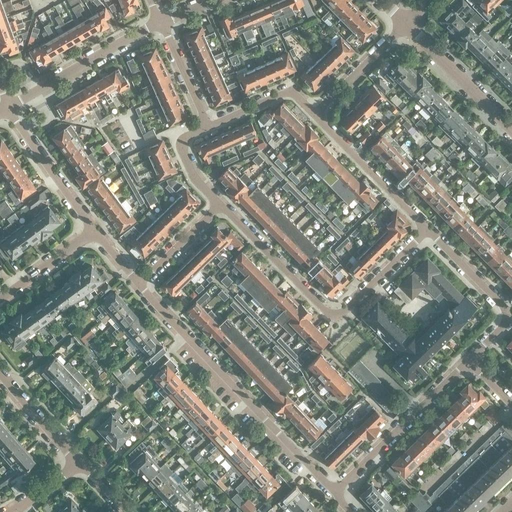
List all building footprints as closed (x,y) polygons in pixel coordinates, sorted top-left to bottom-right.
[(2,3),(0,0),(0,9),(12,5),(10,0),(2,3)] [(83,38),(91,33),(83,18),(84,18),(80,12),(76,5),(80,3),(78,0),(67,0),(80,22),(76,25),(83,38)] [(137,0),(121,0),(119,1),(121,6),(119,7),(121,10),(123,9),(125,15),(134,11),(132,6),(139,3),(137,0)] [(284,28),(288,27),(276,0),(275,0),(267,4),(274,18),(279,16),(284,28)] [(288,12),(292,10),(288,0),(276,0),(288,27),(298,22),(296,18),(291,20),(288,12)] [(288,0),(292,10),(302,6),(307,17),(313,15),(307,0),(288,0)] [(322,0),(330,8),(333,11),(353,32),(356,35),(362,41),(375,29),(347,0),(322,0)] [(463,0),(460,0),(456,5),(440,21),(449,29),(460,18),(457,14),(467,4),(463,0)] [(496,3),(492,0),(474,0),(476,2),(472,6),(487,21),(491,16),(487,12),(496,3)] [(61,17),(68,12),(62,1),(54,6),(59,15),(61,17)] [(258,8),(270,35),(275,33),(269,20),(274,18),(267,4),(258,8)] [(0,19),(7,18),(5,13),(14,9),(12,5),(0,9),(0,19)] [(110,16),(106,8),(102,10),(101,8),(95,11),(96,13),(92,15),(100,28),(101,30),(109,26),(105,19),(110,16)] [(266,37),(270,35),(258,8),(249,12),(255,26),(260,24),(266,37)] [(256,41),(254,37),(250,28),(255,26),(249,12),(240,16),(251,43),(256,41)] [(457,38),(479,16),(476,13),(469,20),(468,19),(465,23),(460,18),(449,29),(457,38)] [(75,42),(67,28),(64,23),(61,17),(59,15),(55,17),(59,24),(55,27),(59,35),(59,34),(67,47),(75,42)] [(84,17),(84,18),(83,18),(91,33),(100,28),(92,15),(85,19),(84,17)] [(237,34),(231,19),(229,16),(218,21),(222,30),(219,32),(228,54),(234,51),(228,37),(237,34)] [(251,43),(240,16),(231,19),(237,34),(241,32),(246,42),(247,45),(251,43)] [(478,24),(483,19),(479,16),(457,38),(458,39),(457,40),(464,47),(466,45),(467,45),(477,34),(472,30),(475,26),(472,23),(474,21),(478,24)] [(0,30),(17,24),(15,20),(8,23),(7,18),(0,19),(0,30)] [(75,42),(83,38),(76,25),(72,18),(64,23),(67,28),(75,42)] [(21,23),(17,24),(0,30),(0,41),(13,37),(11,32),(25,27),(23,22),(21,23)] [(333,24),(330,27),(335,33),(338,30),(333,24)] [(475,53),(487,41),(482,36),(487,31),(484,27),(477,34),(467,45),(475,53)] [(201,28),(184,35),(189,45),(205,38),(204,36),(201,28)] [(50,57),(59,52),(50,37),(46,30),(42,33),(47,42),(43,44),(50,57)] [(51,37),(50,37),(59,52),(67,47),(59,34),(59,35),(52,38),(51,37)] [(18,51),(16,45),(18,44),(15,36),(13,37),(0,41),(0,49),(0,51),(7,48),(9,55),(18,51)] [(483,62),(498,47),(502,43),(499,40),(496,42),(491,37),(487,41),(475,53),(483,62)] [(205,38),(189,45),(193,55),(210,48),(206,40),(205,38)] [(340,38),(332,46),(345,58),(353,51),(340,38)] [(34,49),(30,52),(34,60),(40,57),(44,63),(51,59),(50,57),(43,44),(38,47),(37,45),(33,47),(34,49)] [(332,46),(324,53),(337,66),(345,58),(332,46)] [(492,70),(504,57),(506,55),(498,47),(483,62),(492,70)] [(155,48),(139,55),(143,64),(137,67),(133,58),(126,61),(132,73),(144,68),(152,84),(139,89),(141,93),(153,87),(170,125),(186,118),(155,48)] [(210,48),(193,55),(198,65),(214,58),(213,56),(210,48)] [(287,53),(237,76),(244,92),(294,70),(287,53)] [(324,53),(316,61),(329,74),(337,66),(324,53)] [(236,54),(229,57),(232,65),(240,62),(236,54)] [(500,78),(511,66),(511,61),(506,55),(504,57),(492,70),(500,78)] [(214,58),(198,65),(202,75),(219,68),(215,60),(214,58)] [(316,61),(309,69),(321,81),(321,82),(329,74),(316,61)] [(390,72),(386,76),(389,79),(393,75),(398,80),(409,69),(403,62),(400,65),(397,62),(389,71),(390,72)] [(511,66),(500,78),(509,87),(511,83),(511,66)] [(109,74),(119,91),(121,94),(126,92),(124,88),(130,85),(119,68),(109,74)] [(219,68),(202,75),(207,85),(223,78),(219,68)] [(309,69),(301,76),(313,89),(321,81),(309,69)] [(409,69),(398,80),(403,85),(401,86),(405,90),(418,77),(409,69)] [(115,94),(119,91),(109,74),(100,79),(114,104),(115,104),(116,107),(121,105),(115,94)] [(415,97),(429,83),(422,76),(420,79),(418,77),(405,90),(409,94),(411,93),(415,97)] [(223,78),(207,85),(211,95),(227,88),(226,85),(223,78)] [(114,104),(100,79),(91,84),(99,98),(104,95),(111,107),(114,104)] [(381,80),(377,85),(385,93),(390,89),(381,80)] [(424,105),(436,93),(428,85),(430,84),(429,83),(415,97),(413,98),(418,103),(419,101),(424,105)] [(91,84),(82,89),(95,111),(99,109),(94,101),(99,98),(91,84)] [(368,89),(364,93),(376,106),(384,97),(373,86),(369,89),(368,89)] [(227,88),(211,95),(216,105),(232,98),(228,89),(227,88)] [(97,127),(102,124),(99,120),(95,111),(82,89),(73,95),(79,108),(81,111),(90,125),(97,127)] [(360,98),(356,102),(368,114),(376,106),(364,93),(359,97),(360,98)] [(436,93),(424,105),(428,110),(426,111),(430,115),(444,101),(436,93)] [(393,102),(398,97),(395,94),(390,99),(393,102)] [(62,119),(90,125),(81,111),(79,108),(73,95),(54,106),(62,119)] [(398,97),(393,102),(397,106),(402,101),(398,97)] [(136,104),(133,98),(128,101),(131,107),(136,104)] [(444,101),(430,115),(435,119),(436,118),(440,122),(452,109),(444,101)] [(351,105),(347,109),(360,122),(368,114),(356,102),(352,106),(351,105)] [(281,122),(291,112),(282,103),(272,113),(269,109),(265,113),(272,119),(275,116),(281,122)] [(406,105),(401,110),(405,114),(410,109),(406,105)] [(360,122),(347,109),(343,113),(344,114),(340,118),(351,130),(360,122)] [(461,117),(452,109),(440,122),(444,126),(443,127),(447,131),(461,117)] [(275,142),(281,135),(284,133),(298,119),(291,112),(281,122),(285,125),(278,132),(279,133),(275,138),(273,140),(275,142)] [(264,114),(258,120),(263,125),(269,119),(264,114)] [(102,124),(111,119),(108,115),(99,120),(102,124)] [(461,117),(447,131),(451,135),(452,134),(457,138),(469,126),(461,117)] [(298,119),(284,133),(287,136),(291,132),(295,136),(295,137),(308,125),(307,124),(306,126),(298,119)] [(418,128),(423,122),(420,119),(415,124),(418,128)] [(240,125),(246,139),(256,135),(250,121),(240,125)] [(382,128),(378,123),(375,121),(372,124),(380,131),(382,128)] [(423,122),(418,128),(422,131),(427,126),(423,122)] [(412,134),(416,130),(409,123),(405,127),(412,134)] [(240,125),(229,130),(236,144),(246,139),(240,125)] [(298,147),(314,131),(308,125),(295,137),(298,140),(294,144),(298,147)] [(469,126),(457,138),(461,143),(460,144),(464,148),(478,134),(469,126)] [(70,133),(66,128),(53,137),(60,146),(77,135),(77,134),(75,136),(72,132),(70,133)] [(146,132),(142,134),(145,139),(155,135),(153,129),(146,132)] [(229,130),(218,135),(225,149),(236,144),(229,130)] [(416,130),(412,134),(417,139),(414,141),(417,144),(424,138),(416,130)] [(314,131),(298,147),(301,150),(304,147),(308,150),(318,140),(316,138),(319,136),(314,131)] [(364,143),(372,135),(368,131),(362,136),(359,133),(356,136),(364,143)] [(377,155),(391,141),(393,139),(386,132),(369,148),(377,155)] [(486,142),(478,134),(464,148),(468,152),(469,150),(474,155),(486,142)] [(80,147),(84,144),(77,135),(60,146),(67,156),(80,147)] [(214,154),(225,149),(218,135),(208,140),(214,154)] [(436,136),(432,141),(431,141),(434,144),(440,139),(436,136)] [(424,138),(417,144),(420,147),(426,141),(424,138)] [(0,154),(8,149),(6,146),(1,139),(0,139),(0,154)] [(278,145),(275,142),(273,140),(272,139),(268,142),(274,148),(278,145)] [(440,139),(434,144),(438,148),(443,143),(440,139)] [(208,140),(193,146),(196,151),(199,150),(199,151),(200,150),(206,164),(210,162),(208,157),(214,154),(208,140)] [(306,165),(311,161),(315,157),(325,147),(318,140),(308,150),(311,154),(303,162),(306,165)] [(150,158),(166,151),(162,141),(145,148),(150,158)] [(384,162),(396,150),(392,146),(394,144),(391,141),(377,155),(384,162)] [(491,147),(486,142),(474,155),(478,159),(477,161),(481,164),(495,149),(492,146),(491,147)] [(391,170),(407,154),(410,150),(403,143),(400,146),(396,150),(384,162),(391,170)] [(107,156),(112,152),(107,146),(102,149),(107,156)] [(83,152),(80,147),(67,156),(74,165),(86,156),(87,157),(89,155),(85,150),(83,152)] [(313,172),(321,164),(332,154),(325,147),(315,157),(311,161),(306,165),(313,172)] [(435,158),(439,154),(439,153),(432,147),(425,154),(428,158),(431,161),(435,158)] [(8,149),(0,154),(0,168),(1,168),(15,159),(8,149)] [(272,160),(276,156),(269,149),(266,153),(272,160)] [(495,149),(481,164),(484,168),(486,167),(490,171),(504,157),(495,149)] [(155,169),(171,161),(166,151),(150,158),(155,169)] [(285,152),(281,156),(284,159),(278,165),(281,169),(288,163),(292,159),(285,152)] [(451,161),(456,156),(453,152),(447,158),(451,161)] [(252,160),(258,166),(264,160),(258,154),(252,160)] [(325,175),(329,171),(339,161),(332,154),(321,164),(313,172),(320,180),(325,175)] [(414,161),(407,154),(391,170),(398,177),(410,165),(414,161)] [(90,161),(87,157),(86,156),(74,165),(80,174),(81,175),(93,166),(95,164),(92,160),(90,161)] [(456,156),(451,161),(455,165),(460,159),(456,156)] [(129,167),(133,165),(128,157),(124,159),(129,167)] [(511,165),(504,157),(490,171),(499,179),(505,173),(507,175),(511,169),(511,165)] [(15,159),(1,168),(4,173),(2,174),(6,179),(8,178),(22,168),(15,159)] [(410,182),(424,168),(421,164),(416,159),(414,161),(410,165),(398,177),(399,179),(398,180),(399,181),(398,182),(397,184),(398,184),(398,185),(398,186),(399,186),(400,186),(401,186),(402,186),(406,182),(406,183),(409,180),(410,182)] [(171,161),(155,169),(159,179),(175,171),(171,161)] [(328,186),(335,179),(336,178),(346,168),(339,161),(329,171),(325,175),(320,180),(328,186)] [(105,171),(99,162),(98,163),(98,162),(95,164),(93,166),(81,175),(80,174),(76,177),(83,187),(104,172),(104,171),(105,171)] [(424,168),(410,182),(417,189),(429,177),(433,174),(429,170),(431,168),(428,165),(424,168)] [(271,166),(268,169),(275,175),(278,172),(271,166)] [(232,172),(228,167),(217,178),(225,185),(235,175),(236,176),(240,172),(236,168),(232,172)] [(22,168),(8,178),(11,183),(9,184),(12,189),(14,188),(29,178),(22,168)] [(339,190),(343,185),(353,175),(346,168),(336,178),(335,179),(328,186),(335,193),(339,190)] [(467,178),(473,172),(469,169),(464,174),(467,178)] [(287,175),(292,179),(296,175),(291,171),(287,175)] [(278,172),(275,175),(270,180),(273,183),(278,178),(280,181),(283,178),(278,172)] [(473,172),(467,178),(471,181),(476,176),(473,172)] [(253,181),(245,173),(239,179),(236,176),(235,175),(225,185),(226,187),(224,189),(235,200),(237,198),(248,188),(247,187),(253,181)] [(94,196),(108,186),(102,178),(104,177),(102,175),(101,177),(87,187),(94,196)] [(296,175),(292,179),(296,184),(300,180),(296,175)] [(342,200),(349,193),(360,182),(353,175),(343,185),(339,190),(335,193),(342,200)] [(429,177),(417,189),(425,196),(436,185),(437,185),(441,180),(438,177),(433,181),(429,177)] [(19,199),(35,188),(29,178),(14,188),(12,189),(10,191),(13,196),(16,194),(19,199)] [(359,202),(369,192),(369,191),(371,189),(362,180),(360,182),(349,193),(342,200),(346,205),(354,196),(359,202)] [(448,187),(444,183),(441,180),(436,185),(425,196),(432,204),(444,192),(446,190),(446,189),(448,187)] [(287,181),(282,186),(287,191),(289,189),(292,186),(287,181)] [(468,183),(464,187),(469,192),(473,189),(468,183)] [(171,193),(174,190),(168,184),(165,187),(171,193)] [(244,205),(261,189),(257,185),(251,191),(248,188),(237,198),(244,205)] [(100,205),(114,194),(108,186),(94,196),(100,205)] [(292,186),(289,189),(295,196),(299,193),(292,186)] [(301,189),(306,194),(310,190),(305,186),(301,189)] [(39,194),(43,199),(51,193),(47,188),(39,194)] [(151,199),(155,197),(151,189),(147,191),(149,195),(151,199)] [(178,197),(191,210),(199,202),(186,189),(179,196),(178,197)] [(251,212),(262,202),(268,196),(261,189),(244,205),(251,212)] [(174,190),(171,193),(177,198),(178,197),(179,196),(174,190)] [(314,195),(310,190),(306,194),(310,199),(314,195)] [(446,190),(444,192),(432,204),(439,211),(453,197),(446,190)] [(475,190),(470,195),(473,198),(478,193),(475,190)] [(493,202),(500,195),(495,190),(487,197),(493,202)] [(366,212),(368,210),(378,200),(369,192),(359,202),(364,207),(362,209),(366,212)] [(299,193),(295,196),(301,202),(304,199),(299,193)] [(30,201),(34,206),(43,199),(39,194),(30,201)] [(107,214),(121,203),(114,194),(100,205),(107,214)] [(259,220),(273,206),(275,204),(268,196),(262,202),(251,212),(259,220)] [(170,204),(183,217),(191,210),(178,197),(177,198),(170,204)] [(446,218),(460,204),(453,197),(439,211),(446,218)] [(482,197),(478,201),(486,208),(489,205),(488,203),(482,197)] [(509,206),(501,199),(494,206),(505,216),(510,211),(507,208),(509,206)] [(315,203),(320,208),(323,204),(319,200),(315,203)] [(30,210),(34,206),(30,201),(26,205),(30,210)] [(460,204),(446,218),(453,226),(467,212),(467,211),(469,209),(462,202),(460,204)] [(113,222),(127,212),(121,203),(107,214),(113,222)] [(308,203),(305,206),(310,211),(313,208),(308,203)] [(175,225),(183,217),(170,204),(163,212),(175,225)] [(265,227),(276,217),(282,211),(275,204),(273,206),(259,220),(265,227)] [(323,204),(320,208),(324,213),(328,209),(323,204)] [(0,213),(3,218),(14,210),(10,205),(0,211),(0,213)] [(26,205),(20,208),(24,214),(30,210),(26,205)] [(60,222),(48,206),(43,209),(39,213),(51,229),(60,222)] [(313,208),(310,211),(316,218),(320,215),(313,208)] [(388,227),(399,238),(407,230),(406,229),(411,224),(397,209),(390,216),(393,220),(387,226),(388,227)] [(273,234),(287,220),(289,218),(282,211),(276,217),(265,227),(273,234)] [(373,211),(367,217),(370,220),(376,214),(373,211)] [(497,222),(501,218),(494,211),(490,215),(497,222)] [(127,212),(113,222),(120,231),(134,220),(127,212)] [(155,220),(167,232),(175,225),(163,212),(156,218),(155,220)] [(460,233),(472,221),(472,220),(474,219),(471,215),(467,212),(453,226),(460,233)] [(42,238),(52,231),(51,229),(39,213),(34,216),(36,218),(31,222),(41,236),(42,238)] [(11,224),(15,221),(11,215),(7,218),(11,224)] [(320,215),(316,218),(322,223),(325,220),(320,215)] [(332,221),(336,225),(340,221),(335,217),(332,221)] [(279,241),(290,231),(296,225),(289,218),(287,220),(273,234),(279,241)] [(504,229),(505,229),(508,225),(501,218),(497,222),(504,229)] [(159,240),(167,232),(155,220),(153,221),(147,227),(159,240)] [(340,221),(336,225),(341,230),(345,226),(340,221)] [(474,223),(472,221),(460,233),(462,235),(466,239),(473,246),(487,232),(480,225),(478,227),(474,223)] [(24,224),(20,227),(32,243),(41,236),(31,222),(26,226),(24,224)] [(238,250),(243,245),(222,223),(211,234),(213,236),(223,247),(224,248),(230,242),(236,248),(238,250)] [(286,248),(301,234),(303,232),(296,225),(290,231),(279,241),(286,248)] [(341,236),(330,225),(327,228),(338,239),(341,236)] [(511,236),(511,235),(511,228),(508,225),(505,229),(504,229),(503,231),(510,238),(511,236)] [(22,250),(32,243),(20,227),(10,234),(12,237),(22,250)] [(152,248),(159,240),(147,227),(141,233),(139,235),(152,248)] [(390,246),(399,238),(388,227),(384,232),(380,228),(377,232),(390,246)] [(354,237),(357,234),(360,231),(357,228),(351,234),(354,237)] [(130,229),(124,234),(126,237),(133,231),(130,229)] [(376,239),(371,243),(382,254),(390,246),(377,232),(375,230),(371,234),(376,239)] [(293,255),(304,245),(310,239),(303,232),(301,234),(286,248),(293,255)] [(480,253),(492,241),(494,239),(490,235),(487,232),(473,246),(480,253)] [(22,250),(12,237),(10,234),(1,241),(0,240),(0,249),(4,255),(8,252),(12,258),(22,250)] [(144,255),(152,248),(139,235),(138,236),(131,243),(144,255)] [(223,247),(213,236),(204,244),(214,255),(223,247)] [(341,243),(344,246),(350,240),(347,237),(341,243)] [(315,248),(317,246),(310,239),(304,245),(293,255),(300,263),(315,248)] [(492,241),(480,253),(487,261),(501,246),(498,243),(496,245),(492,241)] [(338,252),(344,246),(341,243),(335,249),(338,252)] [(364,244),(361,247),(375,262),(382,254),(371,243),(367,247),(364,244)] [(206,263),(214,255),(204,244),(196,252),(206,263)] [(317,246),(315,248),(300,263),(307,270),(318,259),(315,255),(320,250),(317,246)] [(501,246),(487,261),(494,268),(506,256),(502,252),(505,250),(501,246)] [(360,254),(356,259),(357,261),(366,270),(375,262),(361,247),(357,251),(360,254)] [(235,273),(235,272),(249,259),(241,251),(231,262),(235,266),(231,269),(235,273)] [(196,252),(188,260),(198,271),(206,263),(196,252)] [(329,253),(326,256),(331,261),(334,258),(329,253)] [(506,256),(494,268),(501,275),(511,264),(511,258),(510,260),(506,256)] [(399,287),(395,291),(407,304),(411,299),(412,300),(430,282),(451,303),(455,300),(456,302),(462,296),(439,273),(440,272),(427,258),(399,287)] [(245,277),(256,266),(249,259),(235,272),(235,273),(238,276),(241,273),(245,277)] [(318,259),(307,270),(312,275),(313,274),(314,276),(328,262),(325,259),(321,262),(318,259)] [(188,260),(180,268),(190,279),(198,271),(188,260)] [(349,261),(346,264),(360,279),(368,271),(366,270),(357,261),(353,265),(349,261)] [(328,262),(314,276),(321,283),(325,279),(325,278),(331,272),(328,269),(331,266),(328,262)] [(325,279),(321,283),(322,284),(320,285),(332,297),(349,281),(345,277),(340,281),(334,275),(343,267),(340,264),(331,272),(325,278),(325,279)] [(511,264),(501,275),(508,282),(511,278),(511,264)] [(92,265),(82,273),(93,287),(98,283),(100,285),(104,282),(92,265)] [(247,290),(249,287),(263,274),(256,266),(245,277),(240,282),(247,290)] [(190,279),(180,268),(172,276),(182,287),(190,279)] [(90,292),(94,289),(93,287),(82,273),(80,270),(70,277),(72,280),(83,294),(89,290),(90,292)] [(224,283),(229,278),(230,277),(227,274),(221,280),(224,283)] [(254,297),(259,291),(270,281),(263,274),(249,287),(247,290),(254,297)] [(182,287),(172,276),(160,288),(163,291),(166,288),(173,295),(182,287)] [(230,277),(229,278),(224,283),(227,286),(233,281),(230,277)] [(72,280),(62,287),(73,302),(79,297),(81,299),(84,296),(83,294),(72,280)] [(261,304),(264,301),(277,288),(270,281),(259,291),(254,297),(261,304)] [(105,294),(112,289),(108,284),(101,290),(105,294)] [(62,287),(52,295),(63,309),(69,304),(71,306),(75,304),(73,302),(62,287)] [(267,311),(273,305),(284,295),(277,288),(264,301),(261,304),(267,311)] [(97,316),(101,320),(110,312),(123,301),(116,292),(102,303),(96,307),(101,312),(97,316)] [(199,304),(209,295),(207,292),(196,302),(197,302),(186,312),(193,320),(204,309),(199,304)] [(279,312),(281,310),(293,299),(286,292),(284,295),(273,305),(279,312)] [(239,302),(243,299),(237,293),(234,296),(239,302)] [(64,311),(63,309),(52,295),(42,302),(53,316),(59,312),(61,314),(64,311)] [(407,334),(393,348),(398,353),(394,356),(398,360),(394,364),(407,377),(409,375),(415,381),(421,376),(421,377),(426,372),(419,365),(456,329),(458,330),(463,326),(461,324),(477,309),(466,297),(464,298),(462,296),(456,302),(455,300),(451,303),(455,307),(451,311),(449,309),(447,310),(448,311),(423,336),(419,331),(412,338),(407,334)] [(246,309),(249,305),(243,299),(239,302),(246,309)] [(280,324),(285,319),(299,305),(293,299),(281,310),(279,312),(274,317),(280,324)] [(117,320),(130,309),(123,301),(110,312),(101,320),(104,324),(113,316),(117,320)] [(235,309),(238,306),(233,301),(230,304),(235,309)] [(53,316),(42,302),(32,309),(43,324),(49,320),(50,321),(54,318),(53,316)] [(377,302),(377,303),(376,302),(362,316),(363,316),(363,317),(393,348),(407,334),(377,302)] [(286,330),(291,325),(307,310),(301,304),(299,305),(285,319),(280,324),(286,330)] [(251,314),(255,311),(249,305),(246,309),(251,314)] [(240,314),(243,311),(238,306),(235,309),(240,314)] [(44,326),(43,324),(32,309),(22,317),(33,331),(39,327),(40,329),(44,326)] [(112,332),(115,336),(120,332),(125,327),(137,317),(130,309),(117,320),(121,324),(112,332)] [(204,309),(193,320),(200,327),(215,314),(210,309),(207,312),(204,309)] [(292,336),(298,331),(309,320),(313,316),(307,310),(291,325),(286,330),(292,336)] [(257,320),(260,317),(255,311),(251,314),(257,320)] [(78,316),(83,321),(87,318),(83,313),(78,316)] [(11,321),(13,324),(25,340),(29,337),(27,335),(33,331),(22,317),(20,314),(11,321)] [(215,314),(200,327),(207,335),(211,331),(219,325),(214,320),(217,316),(215,314)] [(249,324),(252,320),(247,315),(244,318),(249,324)] [(118,339),(126,332),(127,331),(131,336),(144,325),(137,317),(125,327),(120,332),(115,336),(118,339)] [(263,326),(266,323),(260,317),(257,320),(263,326)] [(232,326),(225,320),(225,319),(219,325),(211,331),(218,339),(232,326)] [(254,329),(257,326),(252,320),(249,324),(254,329)] [(301,340),(315,327),(309,320),(298,331),(301,334),(298,337),(301,340)] [(68,325),(73,330),(77,327),(72,321),(68,325)] [(268,331),(271,328),(266,323),(263,326),(268,331)] [(13,324),(2,331),(16,350),(26,342),(25,340),(13,324)] [(138,344),(151,333),(144,325),(131,336),(135,340),(126,348),(129,352),(138,344)] [(225,347),(239,334),(232,326),(218,339),(225,347)] [(310,344),(322,333),(315,327),(301,340),(304,343),(307,341),(310,344)] [(84,344),(88,341),(92,337),(95,334),(90,328),(79,338),(84,344)] [(274,337),(277,334),(271,328),(268,331),(274,337)] [(263,338),(266,335),(261,330),(258,333),(263,338)] [(146,352),(159,341),(151,333),(138,344),(129,352),(132,356),(142,348),(146,352)] [(322,348),(323,347),(322,347),(328,340),(322,333),(310,344),(308,347),(311,350),(314,347),(317,351),(321,348),(322,348)] [(232,354),(246,341),(239,334),(225,347),(232,354)] [(268,343),(271,340),(266,335),(263,338),(268,343)] [(76,342),(71,337),(63,345),(67,350),(76,342)] [(282,346),(285,343),(279,337),(276,340),(282,346)] [(159,341),(146,352),(150,357),(145,361),(149,365),(167,348),(163,343),(162,344),(159,341)] [(239,361),(253,348),(246,341),(232,354),(239,361)] [(285,343),(282,346),(288,352),(292,349),(285,343)] [(277,352),(280,349),(275,344),(272,347),(277,352)] [(101,348),(96,353),(101,358),(106,354),(101,348)] [(246,368),(260,356),(253,348),(239,361),(246,368)] [(280,349),(277,352),(282,358),(285,354),(280,349)] [(295,359),(298,355),(292,349),(288,352),(295,359)] [(38,358),(42,354),(38,350),(34,353),(38,358)] [(86,361),(91,356),(88,353),(83,358),(86,361)] [(33,354),(24,360),(28,366),(37,359),(33,354)] [(107,366),(115,360),(110,354),(103,361),(107,366)] [(320,354),(307,366),(314,373),(308,379),(310,382),(317,376),(316,374),(328,362),(320,354)] [(298,355),(295,359),(301,365),(304,362),(298,355)] [(91,356),(86,361),(89,365),(95,360),(91,356)] [(253,376),(267,363),(260,356),(246,368),(253,376)] [(64,366),(60,362),(56,357),(41,371),(49,379),(51,378),(64,366)] [(177,366),(170,358),(159,367),(162,370),(154,376),(162,385),(175,373),(178,371),(175,368),(177,366)] [(291,367),(294,364),(289,359),(286,362),(291,367)] [(359,359),(351,367),(355,372),(360,376),(364,380),(368,385),(367,385),(372,390),(376,394),(380,398),(384,403),(388,407),(392,411),(396,415),(405,407),(379,381),(380,380),(359,359)] [(72,366),(68,362),(64,366),(51,378),(59,386),(74,373),(77,370),(73,366),(72,366)] [(328,362),(316,374),(317,376),(322,381),(317,386),(319,389),(325,384),(323,383),(336,370),(328,362)] [(260,383),(274,370),(267,363),(253,376),(260,383)] [(294,364),(291,367),(296,372),(299,369),(294,364)] [(117,367),(112,371),(117,377),(122,373),(117,367)] [(129,367),(122,373),(117,377),(124,385),(136,375),(129,367)] [(267,390),(280,378),(274,370),(260,383),(267,390)] [(336,370),(323,383),(325,384),(330,389),(325,394),(327,397),(333,392),(331,391),(344,378),(336,370)] [(108,375),(104,371),(99,376),(102,380),(108,375)] [(78,377),(74,373),(59,386),(68,395),(80,383),(76,379),(78,377)] [(175,373),(162,385),(170,393),(182,381),(175,373)] [(144,393),(153,385),(147,378),(134,391),(134,395),(142,403),(148,398),(146,395),(144,393)] [(287,385),(280,378),(267,390),(274,398),(287,385)] [(352,387),(344,378),(331,391),(333,392),(339,399),(344,395),(347,398),(352,393),(349,390),(352,387)] [(173,405),(177,401),(190,389),(182,381),(170,393),(166,397),(161,401),(165,405),(169,401),(173,405)] [(80,383),(68,395),(74,402),(72,404),(74,406),(89,392),(91,391),(87,387),(85,388),(80,383)] [(478,394),(468,384),(461,392),(464,394),(476,406),(478,404),(487,414),(486,415),(495,423),(500,418),(482,400),(485,397),(480,392),(478,394)] [(121,390),(116,385),(108,393),(113,398),(115,396),(121,390)] [(289,397),(287,395),(286,393),(291,388),(287,385),(274,398),(276,399),(271,404),(276,410),(289,397)] [(115,396),(120,401),(128,393),(123,388),(121,390),(115,396)] [(181,413),(197,397),(190,389),(177,401),(182,406),(173,414),(177,418),(181,413)] [(89,392),(74,406),(83,415),(97,401),(89,392)] [(311,397),(317,403),(320,400),(314,394),(311,397)] [(470,416),(474,412),(478,408),(476,406),(464,394),(456,402),(470,416)] [(181,413),(189,421),(193,417),(206,406),(197,397),(181,413)] [(300,403),(301,402),(298,399),(294,402),(289,397),(276,410),(281,415),(284,412),(287,416),(297,406),(300,403)] [(352,407),(355,410),(361,404),(358,401),(352,407)] [(463,423),(467,418),(470,416),(456,402),(449,409),(461,421),(463,423)] [(214,414),(206,406),(193,417),(201,426),(214,414)] [(295,424),(305,414),(309,411),(306,407),(302,410),(297,406),(287,416),(295,424)] [(378,426),(385,419),(373,406),(365,413),(378,426)] [(349,415),(355,410),(352,407),(346,412),(349,415)] [(449,409),(442,415),(456,430),(460,426),(458,424),(461,421),(449,409)] [(106,439),(121,424),(125,421),(120,415),(116,411),(99,428),(102,432),(102,435),(106,439)] [(333,412),(327,418),(331,421),(336,416),(333,412)] [(381,429),(378,426),(365,413),(361,418),(360,419),(363,422),(375,434),(381,429)] [(211,436),(223,424),(214,414),(201,426),(211,436)] [(303,432),(314,423),(316,420),(312,416),(310,419),(305,414),(295,424),(303,432)] [(375,434),(363,422),(360,419),(361,418),(358,415),(355,418),(358,421),(353,426),(354,428),(355,427),(357,429),(365,438),(366,440),(368,438),(370,440),(375,434)] [(453,433),(456,430),(442,415),(435,422),(447,435),(448,434),(449,436),(453,432),(453,433)] [(116,446),(127,436),(136,427),(128,418),(125,421),(121,424),(106,439),(109,443),(112,442),(116,446)] [(144,427),(149,432),(157,424),(153,419),(144,427)] [(492,425),(487,420),(478,429),(483,434),(492,425)] [(447,435),(435,422),(428,429),(442,444),(446,440),(443,438),(447,435)] [(303,432),(310,440),(323,428),(320,425),(318,427),(314,423),(303,432)] [(418,508),(413,511),(470,511),(511,472),(511,430),(504,423),(432,493),(433,494),(430,496),(425,492),(425,493),(423,495),(419,490),(410,499),(418,508)] [(9,431),(4,424),(0,427),(0,442),(10,434),(8,432),(9,431)] [(223,424),(211,436),(217,443),(209,450),(212,454),(220,446),(233,435),(223,424)] [(189,437),(197,430),(193,426),(185,434),(188,437),(189,437)] [(365,438),(357,429),(355,427),(354,428),(350,431),(347,428),(343,431),(347,435),(357,446),(365,438)] [(173,436),(177,433),(173,428),(169,432),(173,436)] [(435,450),(439,447),(442,444),(428,429),(421,436),(433,448),(435,450)] [(197,430),(189,437),(192,440),(200,433),(197,430)] [(12,436),(10,434),(0,442),(0,452),(3,456),(19,442),(13,435),(12,436)] [(316,440),(319,443),(325,437),(322,434),(316,440)] [(228,455),(241,443),(233,435),(220,446),(212,454),(208,457),(212,462),(219,455),(224,450),(228,455)] [(357,446),(347,435),(342,439),(339,435),(335,439),(336,440),(339,442),(349,453),(357,446)] [(428,457),(431,454),(429,452),(433,448),(421,436),(414,443),(428,457)] [(459,446),(466,440),(462,436),(459,438),(461,439),(456,443),(459,446)] [(313,449),(319,443),(316,440),(310,445),(313,449)] [(19,442),(3,456),(7,460),(6,462),(10,466),(26,452),(24,450),(25,449),(19,442)] [(331,450),(341,461),(349,453),(339,442),(334,447),(331,443),(327,447),(331,450)] [(232,466),(236,463),(248,451),(241,443),(228,455),(225,458),(232,466)] [(428,457),(414,443),(407,450),(419,462),(423,458),(425,460),(428,457)] [(137,472),(151,459),(147,454),(149,452),(145,448),(129,463),(137,472)] [(341,461),(331,450),(327,454),(323,451),(319,454),(333,469),(341,461)] [(400,457),(415,472),(418,469),(415,465),(419,462),(407,450),(400,457)] [(449,459),(453,463),(462,454),(458,450),(449,459)] [(243,471),(256,459),(248,451),(236,463),(232,466),(227,470),(228,471),(225,474),(216,482),(224,490),(227,487),(221,480),(226,475),(227,477),(234,471),(235,471),(240,467),(243,471)] [(27,454),(26,452),(10,466),(11,467),(5,473),(7,476),(2,479),(5,483),(19,474),(20,475),(34,462),(33,461),(34,460),(28,453),(27,454)] [(200,465),(206,460),(198,453),(194,457),(194,459),(200,465)] [(154,457),(151,459),(137,472),(139,475),(141,473),(147,480),(160,468),(155,463),(157,461),(154,457)] [(415,472),(400,457),(392,464),(408,480),(412,476),(413,477),(416,474),(415,472)] [(238,492),(243,488),(242,487),(246,484),(264,467),(256,459),(243,471),(247,475),(243,480),(235,488),(238,492)] [(444,472),(453,463),(449,459),(440,467),(444,472)] [(259,487),(271,475),(264,467),(246,484),(250,487),(251,487),(255,491),(259,487)] [(393,481),(398,475),(390,467),(384,472),(393,481)] [(160,468),(147,480),(156,488),(170,474),(167,471),(165,473),(160,468)] [(420,477),(423,481),(431,474),(427,470),(420,477)] [(274,478),(271,475),(259,487),(266,496),(271,491),(274,494),(276,491),(286,482),(279,473),(277,473),(275,474),(275,476),(276,476),(274,478)] [(164,497),(176,485),(178,483),(170,474),(156,488),(164,497)] [(416,488),(423,481),(420,477),(417,479),(415,478),(411,482),(416,488)] [(201,478),(198,481),(195,483),(202,491),(208,486),(201,478)] [(172,506),(189,490),(180,481),(178,483),(176,485),(164,497),(172,506)] [(290,506),(302,494),(298,490),(300,488),(296,484),(278,502),(281,505),(285,502),(290,506)] [(380,493),(372,484),(361,495),(369,504),(380,493)] [(189,490),(172,506),(177,511),(183,511),(195,501),(190,495),(193,492),(190,489),(189,490)] [(384,490),(380,493),(369,504),(377,511),(388,501),(391,498),(384,490)] [(240,507),(245,502),(237,493),(231,498),(240,507)] [(302,494),(290,506),(295,511),(299,511),(310,502),(302,494)] [(248,499),(245,502),(240,507),(244,511),(251,511),(256,508),(248,499)] [(79,511),(81,511),(71,500),(59,511),(79,511)] [(392,505),(388,501),(377,511),(376,511),(393,511),(400,505),(396,501),(392,505)] [(310,502),(299,511),(315,511),(317,510),(310,502)] [(193,503),(183,511),(200,511),(201,511),(203,509),(200,506),(198,508),(193,503)] [(402,511),(407,507),(403,503),(400,505),(393,511),(402,511)]
